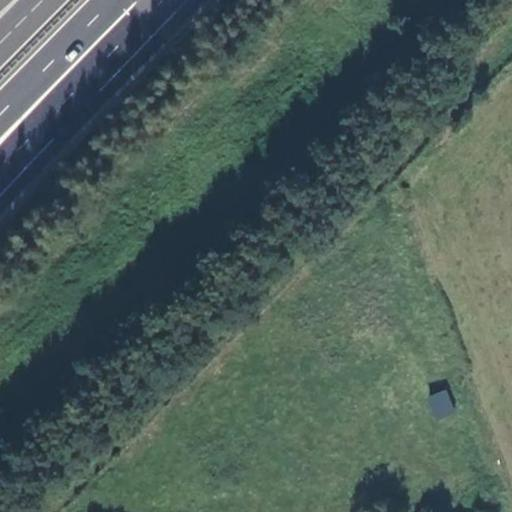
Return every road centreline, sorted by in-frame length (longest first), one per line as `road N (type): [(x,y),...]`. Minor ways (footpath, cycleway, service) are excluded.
road 1 (motorway): [(0,179),(161,0)]
road 2 (motorway): [(0,120),(120,0)]
